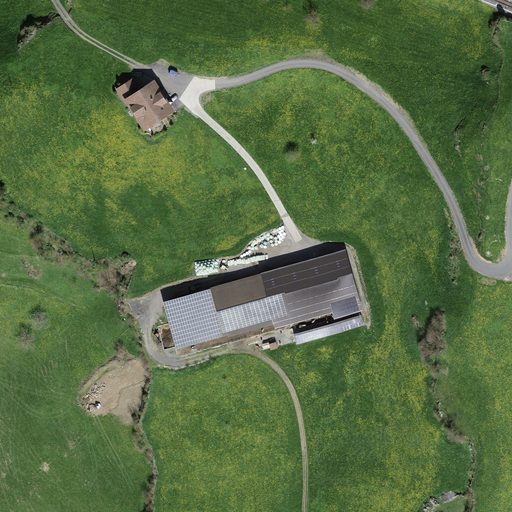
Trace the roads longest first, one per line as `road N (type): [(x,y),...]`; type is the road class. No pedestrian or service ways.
road 1 (track): [(185,87),(257,172),(299,242),(167,295),(154,306),(148,344),(158,359),(185,362),(245,350),(286,377),(297,402),(307,511)]
road 2 (track): [(511,275),(471,258),(450,202),(412,139),(343,72),(287,65),(185,87),(108,50),(53,0)]
